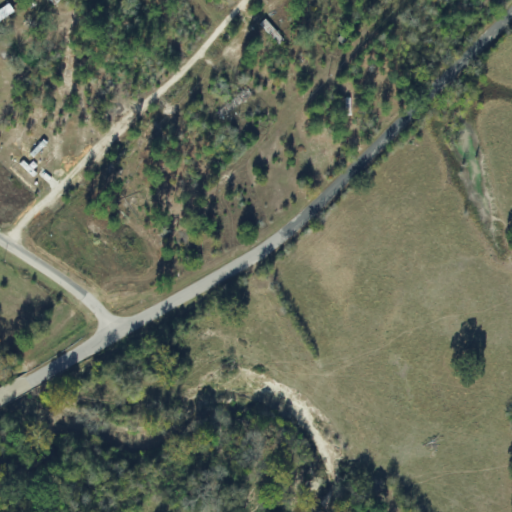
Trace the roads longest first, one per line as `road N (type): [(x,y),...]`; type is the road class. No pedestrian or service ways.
road 1 (residential): [(120,339),(275,264),(511,37)]
road 2 (residential): [(18,255),(267,0)]
road 3 (residential): [(120,339),(101,307),(0,240)]
road 4 (residential): [(0,411),(120,339)]
